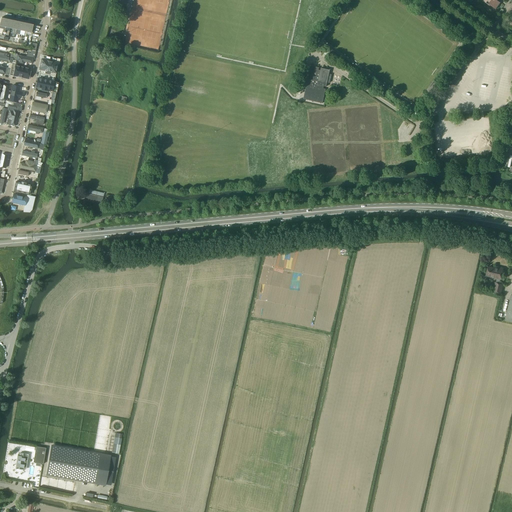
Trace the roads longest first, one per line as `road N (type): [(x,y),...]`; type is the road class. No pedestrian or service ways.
road 1 (secondary): [(0,245),(381,214),(511,228)]
road 2 (secondary): [(511,215),(359,206),(0,235)]
road 3 (unclassified): [(511,244),(449,230),(384,228),(124,251),(53,247),(36,259)]
road 4 (residential): [(48,216),(70,134),(81,0)]
